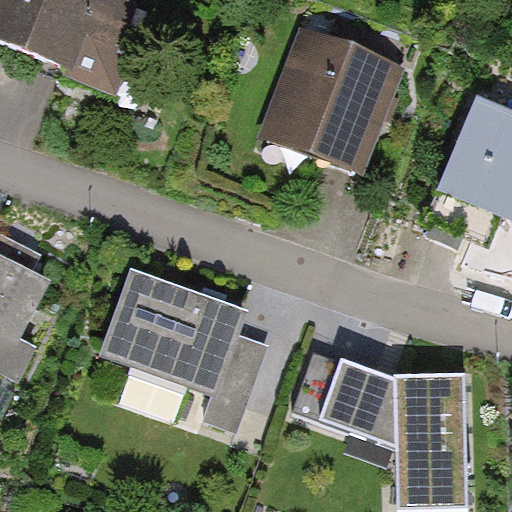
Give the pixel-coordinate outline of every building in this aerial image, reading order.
[(117,10),(88,0),(5,0),(0,15),(0,63),(86,95),(117,10)] [(302,41),(261,145),(367,186),(408,82),(302,41)] [(511,136),(488,127),(452,220),(511,243),(511,136)] [(0,389),(21,400),(72,297),(0,261),(0,389)] [(213,435),(243,445),(273,355),(253,348),(260,329),(143,289),(113,377),(220,414),(213,435)] [(469,511),(465,382),(393,383),(317,358),(295,415),(398,456),(399,511),(469,511)]
